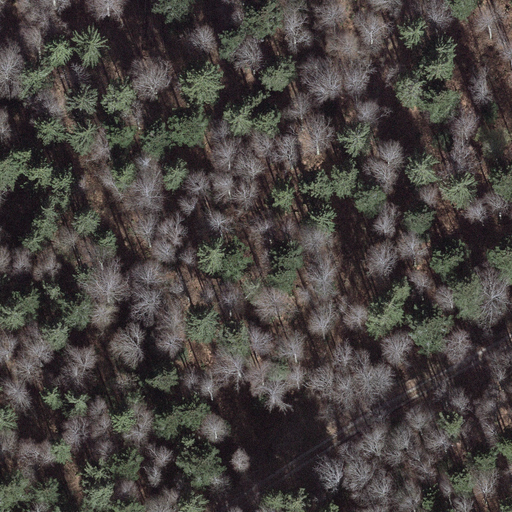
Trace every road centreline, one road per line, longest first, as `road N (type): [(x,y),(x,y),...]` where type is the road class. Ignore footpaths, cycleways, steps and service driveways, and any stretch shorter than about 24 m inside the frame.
road 1 (track): [(407,0),(305,459)]
road 2 (track): [(511,335),(226,511)]
